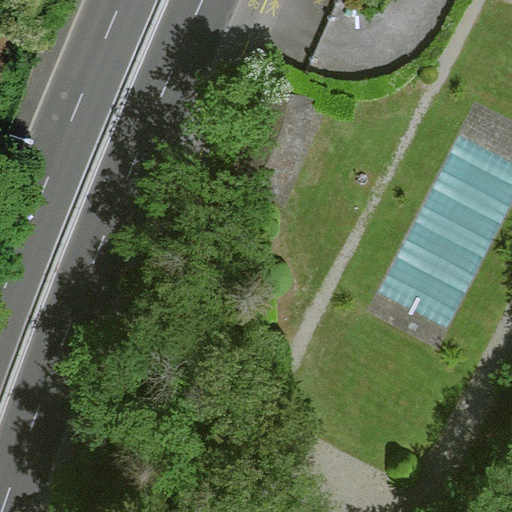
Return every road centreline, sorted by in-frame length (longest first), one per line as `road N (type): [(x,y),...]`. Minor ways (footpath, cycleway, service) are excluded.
road 1 (primary): [(5,511),(205,0)]
road 2 (primary): [(121,0),(0,300)]
